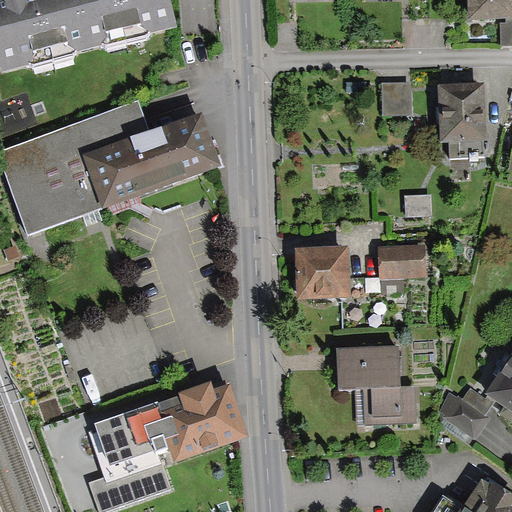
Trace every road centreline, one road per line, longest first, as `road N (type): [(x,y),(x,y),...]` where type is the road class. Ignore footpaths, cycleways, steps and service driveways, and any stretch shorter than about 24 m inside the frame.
road 1 (tertiary): [(270,511),(244,0)]
road 2 (unknown): [(247,70),(511,66)]
